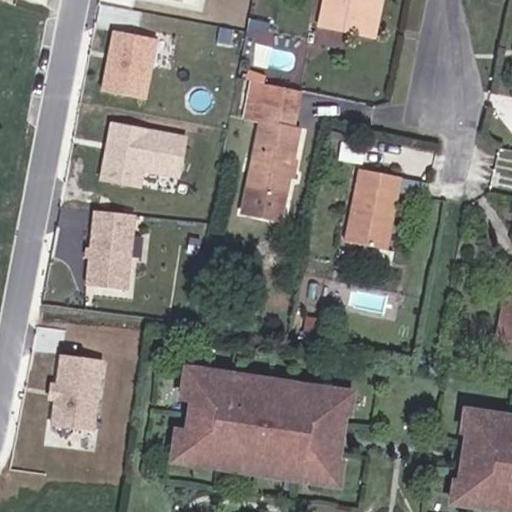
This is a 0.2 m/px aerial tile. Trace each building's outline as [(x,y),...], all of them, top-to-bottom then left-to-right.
[(375,0),(325,0),(320,26),(368,36),(375,0)] [(374,37),(381,0),(375,0),(368,36),(374,37)] [(158,38),(115,30),(105,88),(147,96),(158,38)] [(300,92),(252,82),(245,119),(261,122),(242,213),(279,221),(299,128),(293,126),(300,92)] [(181,176),(188,137),(114,121),(103,178),(143,185),(146,170),(181,176)] [(359,169),(345,242),(387,251),(402,178),(359,169)] [(136,216),(97,212),(89,287),(128,291),(136,216)] [(511,303),(511,304),(505,303),(497,340),(511,343),(511,303)] [(102,362),(61,357),(52,428),(93,433),(102,362)] [(198,372),(187,371),(183,401),(193,403),(198,372)] [(189,434),(184,464),(223,470),(224,459),(297,470),(296,480),(331,486),(334,464),(329,464),(331,451),(344,453),(347,429),(334,427),(336,414),(341,415),(344,394),(309,389),(307,399),(234,389),(236,378),(198,372),(193,403),(189,434)] [(309,389),(236,378),(234,389),(307,399),(309,389)] [(354,395),(344,394),(341,415),(351,416),(354,395)] [(475,434),(478,413),(468,412),(465,433),(475,434)] [(511,417),(478,413),(475,434),(480,435),(478,448),(466,446),(462,470),(475,472),(473,484),(468,484),(465,505),(500,510),(502,499),(511,500),(511,417)] [(189,434),(178,433),(174,463),(184,464),(189,434)] [(297,470),(224,459),(223,470),(296,480),(297,470)] [(344,466),(334,464),(331,486),(341,487),(344,466)] [(465,505),(468,484),(458,482),(455,503),(465,505)] [(511,500),(502,499),(500,510),(511,511),(511,500)]
